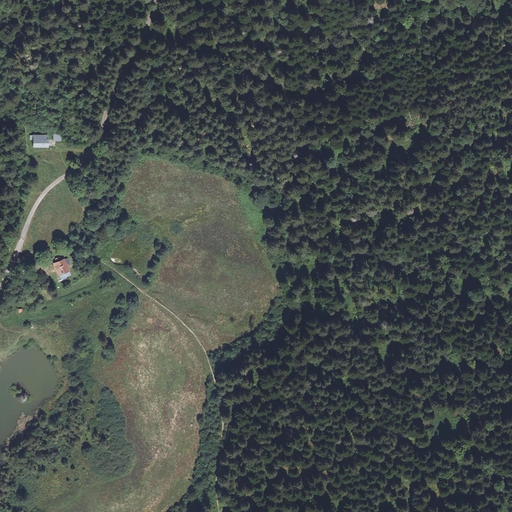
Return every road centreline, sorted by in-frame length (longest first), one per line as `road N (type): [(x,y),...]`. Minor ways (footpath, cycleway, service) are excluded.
road 1 (unclassified): [(156,0),(92,148),(33,207),(0,286)]
road 2 (track): [(104,264),(168,310),(207,357),(223,428),(219,511)]
